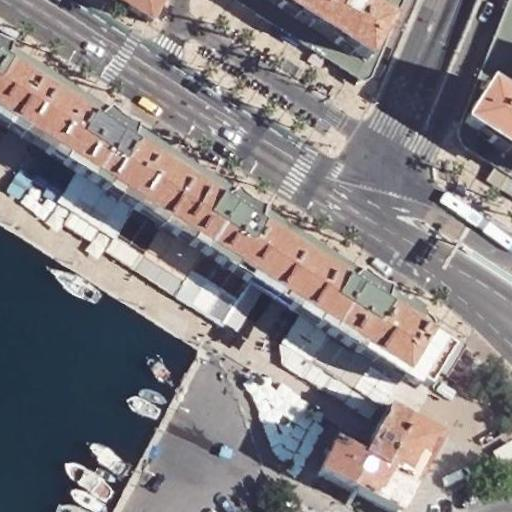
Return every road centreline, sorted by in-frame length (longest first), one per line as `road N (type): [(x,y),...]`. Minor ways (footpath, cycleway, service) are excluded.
road 1 (primary): [(151,78),(359,202)]
road 2 (residential): [(495,0),(401,208)]
road 3 (tertiary): [(454,0),(359,202)]
road 4 (primary): [(25,0),(151,78)]
road 5 (secondary): [(511,258),(435,212),(401,208)]
road 6 (primary): [(375,212),(470,288)]
